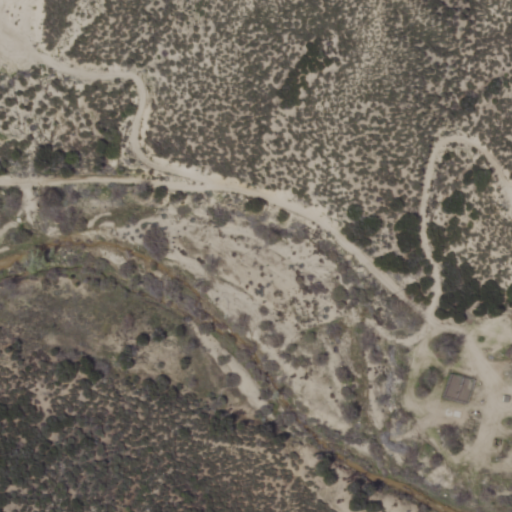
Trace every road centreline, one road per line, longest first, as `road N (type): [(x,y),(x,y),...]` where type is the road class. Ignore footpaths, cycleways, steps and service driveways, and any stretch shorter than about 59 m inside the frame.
road 1 (residential): [(0,184),(211,175),(327,237),(456,338),(511,360)]
road 2 (track): [(423,311),(432,279),(417,227),(419,190),(435,143),(455,132),(481,144),(509,192)]
